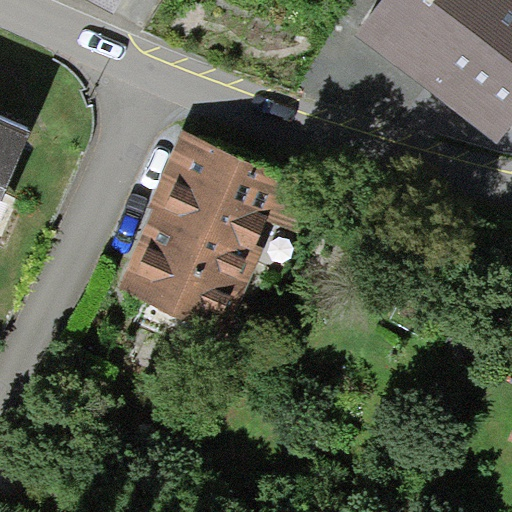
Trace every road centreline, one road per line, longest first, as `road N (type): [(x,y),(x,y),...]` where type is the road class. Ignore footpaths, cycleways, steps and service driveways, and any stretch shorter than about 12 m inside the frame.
road 1 (residential): [(153,73),(511,187)]
road 2 (residential): [(0,404),(153,73)]
road 3 (residential): [(0,4),(153,73)]
